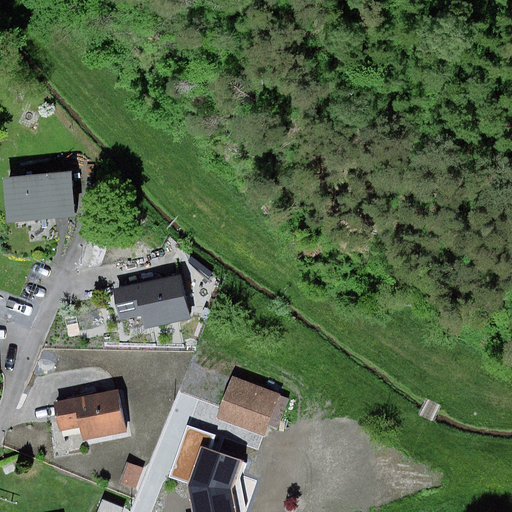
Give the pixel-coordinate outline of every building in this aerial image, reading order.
[(70,172),(2,179),(6,223),(74,217),(70,172)] [(191,257),(188,261),(208,278),(212,273),(191,257)] [(180,275),(112,289),(119,320),(142,315),(145,329),(189,320),(180,275)] [(288,398),(231,378),(216,419),(265,436),(269,425),(278,428),(288,398)] [(118,391),(54,404),(60,432),(79,428),(82,442),(126,432),(118,391)] [(169,477),(190,484),(202,448),(210,451),(216,435),(187,425),(169,477)] [(202,448),(201,448),(190,484),(187,487),(191,511),(235,511),(232,490),(242,462),(210,451),(202,448)] [(127,461),(119,482),(135,488),(143,468),(127,461)] [(101,500),(96,511),(120,511),(122,508),(101,500)]
